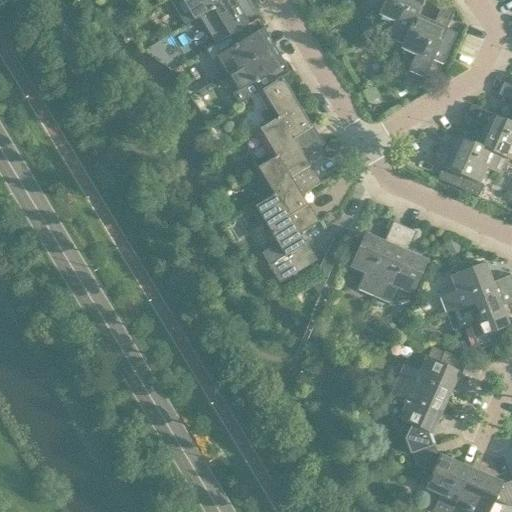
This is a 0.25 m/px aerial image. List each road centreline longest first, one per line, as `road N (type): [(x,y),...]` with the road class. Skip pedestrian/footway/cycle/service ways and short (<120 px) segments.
road 1 (tertiary): [(218,511),(0,151)]
road 2 (residential): [(364,143),(478,73),(494,31),(475,0)]
road 3 (residential): [(511,239),(401,190),(364,143)]
road 4 (residential): [(364,143),(278,0)]
